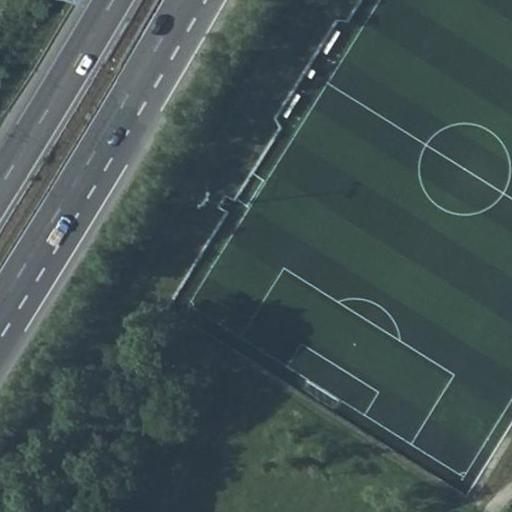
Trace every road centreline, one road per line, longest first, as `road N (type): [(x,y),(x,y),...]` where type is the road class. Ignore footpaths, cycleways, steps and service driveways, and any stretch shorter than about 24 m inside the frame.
road 1 (trunk): [(0,304),(184,0)]
road 2 (trunk): [(113,0),(0,186)]
